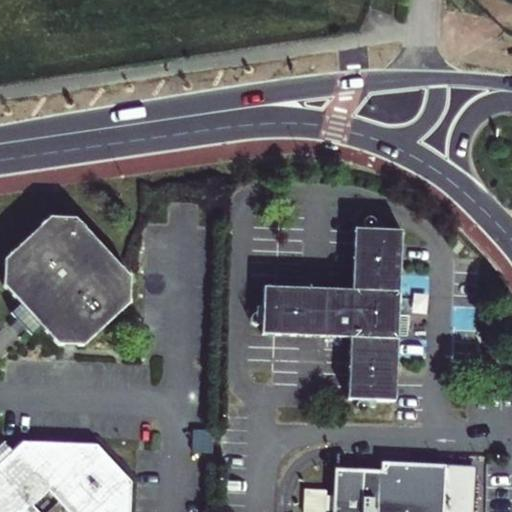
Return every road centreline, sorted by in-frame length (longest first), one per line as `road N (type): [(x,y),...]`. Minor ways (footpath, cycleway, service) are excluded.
road 1 (secondary): [(0,144),(257,106)]
road 2 (secondary): [(426,77),(342,84),(257,106)]
road 3 (secondary): [(257,106),(385,142)]
road 4 (secondary): [(511,98),(480,109),(463,131),(458,158),(467,194)]
